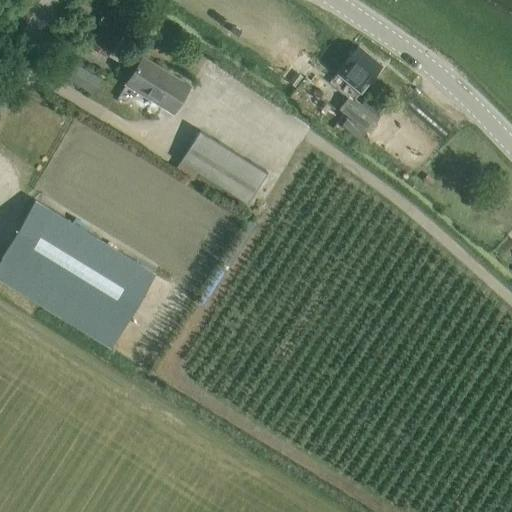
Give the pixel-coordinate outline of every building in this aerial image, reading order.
[(106,54),(130,15),(113,4),(89,44),(106,54)] [(336,38),(329,45),(342,57),(349,50),(336,38)] [(358,45),(335,72),(336,72),(329,80),(336,85),(342,77),(360,91),(381,64),(358,45)] [(172,112),(189,85),(142,56),(125,83),(172,112)] [(91,91),(99,78),(77,63),(68,77),(91,91)] [(368,130),(377,119),(346,97),(338,108),(368,130)] [(304,111),(296,122),(305,129),(314,117),(304,111)] [(247,201),(266,172),(199,130),(181,159),(247,201)] [(120,327),(154,270),(34,200),(0,257),(0,278),(43,304),(53,287),(120,327)]
